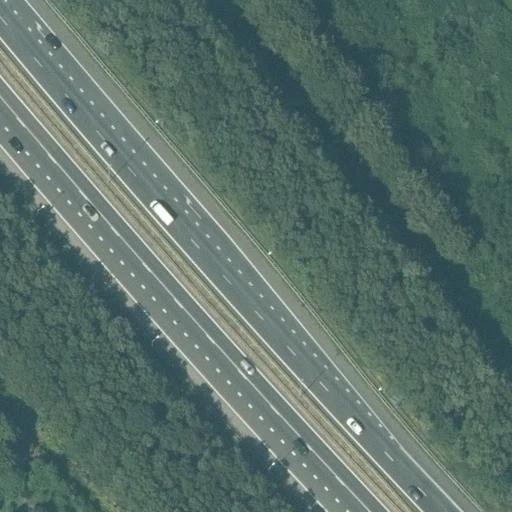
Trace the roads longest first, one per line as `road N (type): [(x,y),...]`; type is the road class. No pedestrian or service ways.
road 1 (motorway): [(437,511),(0,17)]
road 2 (motorway): [(0,99),(111,232),(370,511)]
